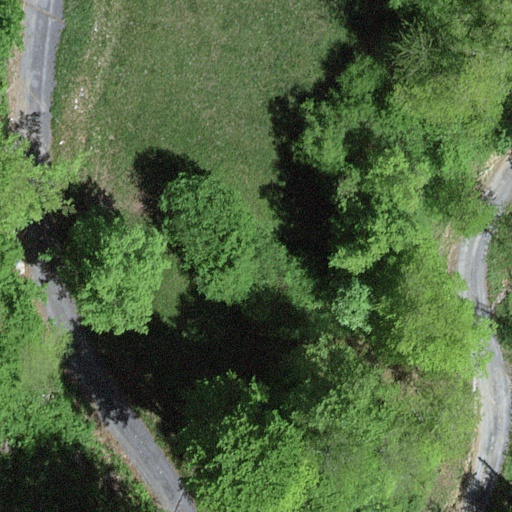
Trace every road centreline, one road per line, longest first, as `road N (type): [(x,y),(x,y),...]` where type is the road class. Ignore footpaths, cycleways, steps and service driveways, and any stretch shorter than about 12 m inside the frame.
road 1 (track): [(181,511),(79,294),(63,211),(107,0)]
road 2 (track): [(467,511),(487,475),(488,381),(473,247),(511,182)]
